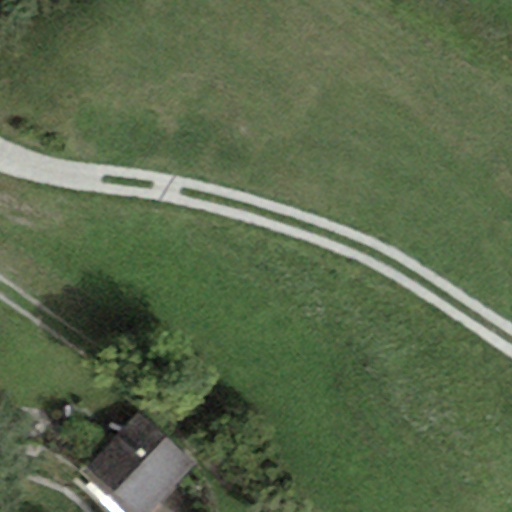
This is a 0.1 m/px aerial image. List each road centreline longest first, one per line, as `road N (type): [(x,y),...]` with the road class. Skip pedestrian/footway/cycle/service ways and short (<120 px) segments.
road 1 (track): [(0,155),(44,171),(266,212),(377,254),(511,340)]
road 2 (track): [(0,286),(161,403),(209,453),(235,501)]
